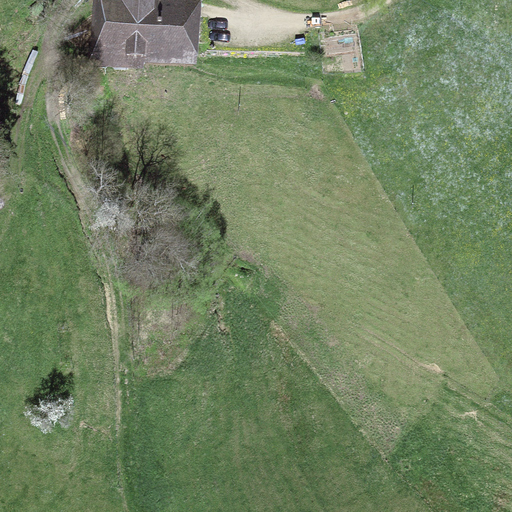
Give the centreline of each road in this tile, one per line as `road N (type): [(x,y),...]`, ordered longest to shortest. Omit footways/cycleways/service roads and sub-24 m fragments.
road 1 (track): [(69,0),(0,193)]
road 2 (track): [(383,0),(308,21),(239,0)]
